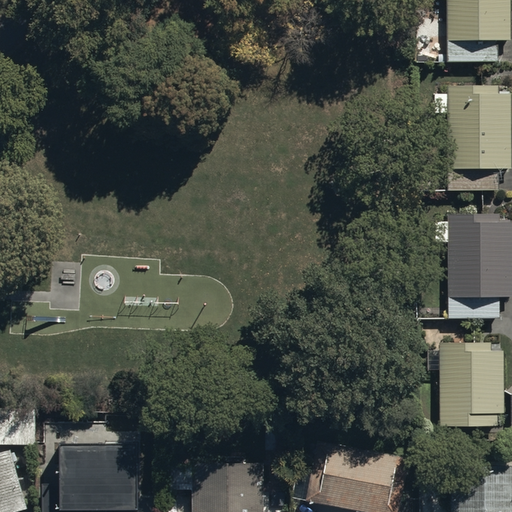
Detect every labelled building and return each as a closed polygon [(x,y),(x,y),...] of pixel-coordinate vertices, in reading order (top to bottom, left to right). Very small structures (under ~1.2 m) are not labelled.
[(445,0),(446,18),(414,18),(414,58),(497,58),(497,36),(511,36),(510,0),(445,0)] [(433,109),(446,109),(447,187),(497,186),(497,163),(511,163),(509,89),(497,90),(497,81),(446,81),(446,89),(432,90),(433,109)] [(433,238),(447,238),(447,313),(497,313),(497,290),(511,290),(511,216),(498,216),(498,210),(447,210),(447,217),(433,217),(433,238)] [(491,339),(438,339),(438,420),(494,421),(494,409),(502,409),(502,345),(491,345),(491,339)] [(0,404),(0,440),(16,440),(17,405),(0,404)] [(106,511),(106,499),(136,498),(136,432),(57,433),(57,479),(41,479),(41,511),(106,511)] [(402,511),(403,509),(398,509),(407,454),(315,438),(305,496),(356,505),(355,511),(402,511)] [(6,444),(0,446),(0,511),(14,511),(13,507),(24,503),(6,444)] [(192,461),(191,511),(262,511),(262,460),(192,461)] [(511,511),(511,463),(449,464),(449,511),(511,511)]
